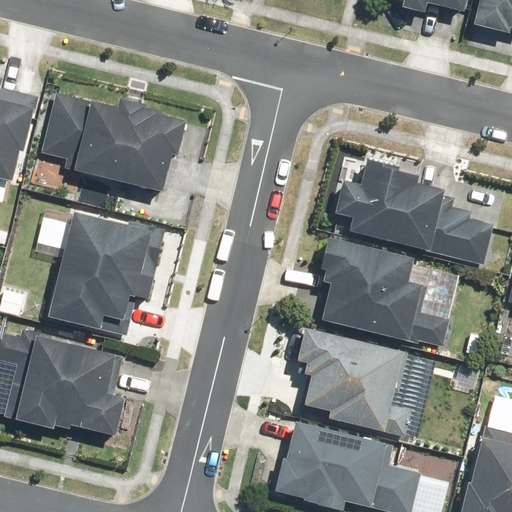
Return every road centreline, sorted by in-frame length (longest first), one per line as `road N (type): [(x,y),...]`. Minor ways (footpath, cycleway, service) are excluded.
road 1 (residential): [(288,64),(182,511)]
road 2 (residential): [(288,64),(30,0)]
road 3 (residential): [(511,117),(288,64)]
